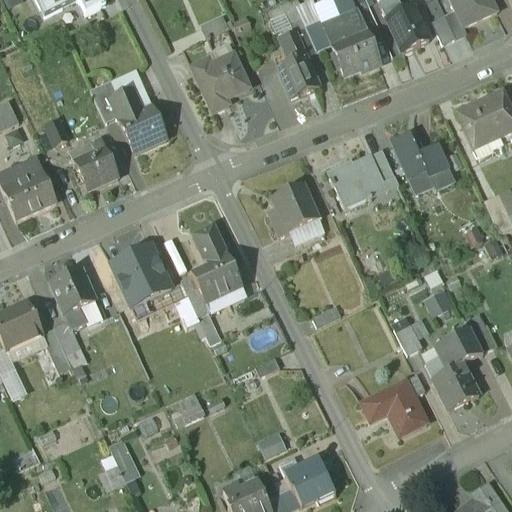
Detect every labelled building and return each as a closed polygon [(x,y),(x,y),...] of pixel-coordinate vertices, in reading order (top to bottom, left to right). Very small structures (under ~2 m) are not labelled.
[(29,0),(36,12),(59,0),(29,0)] [(59,0),(36,12),(34,13),(45,35),(76,19),(83,31),(102,21),(96,10),(99,8),(95,0),(59,0)] [(482,0),(441,0),(454,27),(462,44),(463,43),(495,28),(482,0)] [(347,8),(321,19),(323,25),(315,28),(319,39),(321,42),(355,28),(347,8)] [(394,12),(377,20),(385,37),(402,29),(394,12)] [(402,29),(385,37),(400,70),(427,57),(412,24),(402,29)] [(462,44),(454,27),(442,32),(453,54),(465,48),(463,43),(462,44)] [(355,28),(321,42),(328,59),(329,63),(364,49),(355,28)] [(284,33),(292,51),(304,46),(295,29),(284,33)] [(453,54),(442,32),(431,38),(441,60),(453,54)] [(198,46),(206,60),(227,50),(220,36),(198,46)] [(319,39),(304,46),(313,67),(314,69),(329,63),(321,42),(319,39)] [(313,67),(304,46),(292,51),(302,73),(313,67)] [(377,82),(364,49),(329,63),(342,94),(358,87),(359,90),(377,82)] [(292,51),(277,57),(287,79),(302,73),(292,51)] [(231,71),(208,82),(206,77),(189,85),(211,130),(227,122),(225,117),(248,106),(231,71)] [(287,79),(275,85),(289,117),(316,105),(302,73),(287,79)] [(135,87),(111,97),(120,115),(127,112),(135,130),(151,123),(135,87)] [(111,97),(88,107),(104,140),(117,135),(109,120),(120,115),(111,97)] [(120,115),(109,120),(117,135),(118,138),(135,130),(127,112),(120,115)] [(511,149),(495,114),(459,130),(478,169),(511,152),(511,149)] [(5,119),(0,120),(0,153),(17,146),(5,119)] [(135,130),(118,138),(133,171),(166,156),(151,123),(135,130)] [(71,154),(58,126),(42,134),(55,161),(71,154)] [(407,147),(388,156),(406,195),(424,187),(427,194),(447,184),(435,158),(416,166),(407,147)] [(94,169),(72,178),(73,180),(74,180),(87,209),(117,196),(110,181),(106,172),(100,156),(90,161),(94,169)] [(381,168),(370,172),(382,199),(393,194),(381,168)] [(112,169),(106,172),(110,181),(116,178),(112,169)] [(12,179),(21,198),(42,188),(32,170),(12,179)] [(369,170),(343,182),(342,180),(324,187),(330,201),(332,200),(342,224),(367,214),(364,207),(382,199),(370,172),(369,170)] [(21,198),(2,206),(15,236),(55,218),(42,188),(21,198)] [(275,258),(317,235),(301,204),(270,219),(274,228),(263,234),(275,258)] [(511,241),(496,207),(482,214),(498,249),(511,242),(511,241)] [(191,254),(202,278),(223,268),(212,245),(191,254)] [(149,261),(109,279),(128,322),(168,305),(149,261)] [(223,268),(202,278),(205,285),(189,293),(202,320),(238,302),(223,268)] [(80,285),(48,300),(66,337),(70,346),(71,346),(102,331),(80,285)] [(189,293),(179,298),(191,325),(202,320),(189,293)] [(179,298),(168,305),(128,322),(136,337),(175,319),(187,345),(198,340),(191,325),(179,298)] [(441,299),(419,310),(427,326),(449,316),(441,299)] [(241,301),(238,302),(202,320),(191,325),(198,340),(249,316),(241,301)] [(26,317),(0,329),(0,355),(5,367),(39,350),(41,349),(26,317)] [(327,319),(307,329),(313,342),(333,332),(327,319)] [(468,341),(479,363),(492,356),(482,335),(468,341)] [(66,337),(52,344),(64,370),(79,363),(71,346),(70,346),(66,337)] [(421,361),(410,338),(394,346),(406,369),(421,361)] [(479,363),(468,341),(433,360),(437,369),(453,361),(462,378),(481,368),(479,363)] [(52,344),(41,349),(39,350),(44,361),(58,390),(70,383),(64,370),(52,344)] [(39,350),(5,367),(7,371),(9,375),(10,377),(44,361),(39,350)] [(446,385),(432,392),(448,424),(477,408),(462,378),(453,361),(437,369),(438,369),(446,385)] [(438,369),(423,377),(432,392),(446,385),(438,369)] [(7,371),(0,374),(0,394),(0,395),(6,407),(21,400),(10,377),(9,375),(7,371)] [(272,371),(253,379),(258,391),(277,382),(272,371)] [(415,388),(405,393),(413,409),(423,404),(415,388)] [(405,393),(358,417),(368,436),(386,427),(397,450),(426,435),(413,409),(405,393)] [(164,420),(175,442),(204,429),(194,406),(164,420)] [(276,443),(255,452),(263,467),(284,458),(276,443)] [(115,479),(123,498),(138,491),(121,454),(106,461),(115,479)] [(282,489),(297,482),(292,471),(276,478),(282,489)] [(297,482),(282,489),(287,501),(288,502),(290,501),(295,511),(314,511),(331,504),(317,473),(297,482)] [(123,498),(115,479),(95,488),(104,507),(123,498)] [(255,494),(239,502),(236,496),(221,503),(225,511),(263,511),(255,494)] [(496,511),(486,497),(471,507),(473,511),(471,511),(496,511)] [(287,501),(277,505),(280,511),(295,511),(290,501),(288,502),(287,501)]
